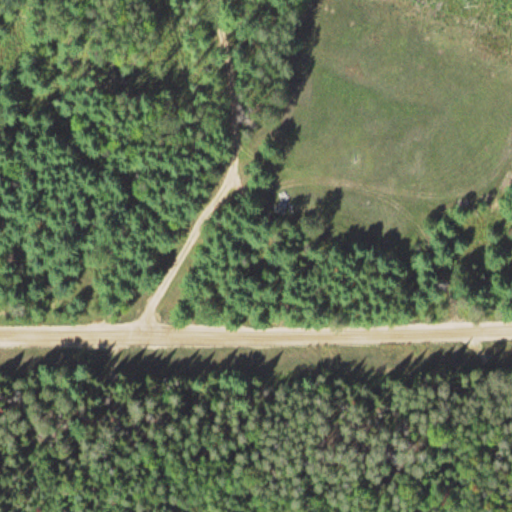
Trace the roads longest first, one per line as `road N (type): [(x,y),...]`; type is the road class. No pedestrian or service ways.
road 1 (residential): [(0,338),(511,330)]
road 2 (track): [(452,333),(452,281),(396,206),(269,168),(237,148),(209,0)]
